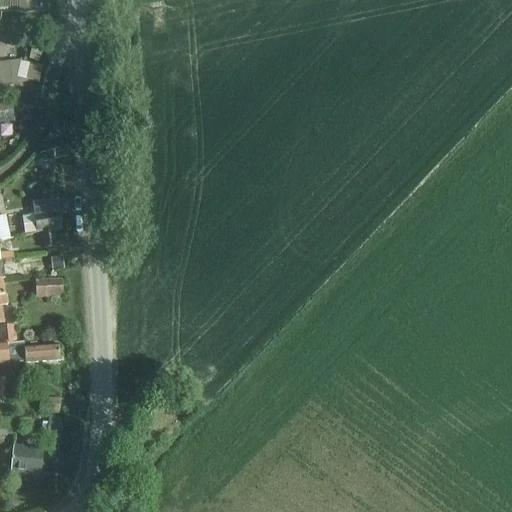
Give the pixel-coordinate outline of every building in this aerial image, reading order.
[(38,62),(42,48),(34,45),(30,59),(38,62)] [(29,66),(26,81),(38,84),(41,68),(29,66)] [(0,125),(15,124),(12,103),(0,104),(0,125)] [(45,141),(39,158),(51,163),(58,145),(56,144),(46,141),(45,141)] [(60,213),(22,218),(24,236),(36,234),(42,234),(53,232),(62,231),(60,213)] [(0,218),(0,243),(10,241),(5,217),(0,218)] [(53,232),(42,234),(44,250),(55,249),(53,232)] [(68,236),(55,238),(56,247),(69,246),(68,236)] [(0,254),(0,263),(0,264),(0,262),(13,261),(12,253),(0,254)] [(61,259),(51,260),(52,272),(63,271),(61,259)] [(4,281),(4,280),(0,280),(0,297),(4,297),(5,297),(6,297),(8,297),(9,297),(9,292),(4,293),(2,281),(4,281)] [(36,299),(63,298),(62,281),(35,282),(36,299)] [(0,325),(4,325),(1,307),(7,306),(6,298),(8,297),(6,297),(5,297),(4,297),(0,297),(0,325)] [(0,346),(16,345),(14,327),(0,328),(0,346)] [(16,345),(0,346),(0,365),(25,363),(25,362),(27,362),(27,358),(25,358),(24,350),(24,344),(16,345)] [(25,362),(25,363),(26,365),(60,361),(59,346),(24,350),(25,358),(27,358),(27,362),(25,362)] [(59,398),(39,397),(38,412),(58,413),(59,398)] [(60,420),(48,419),(47,438),(59,439),(60,420)] [(44,450),(13,447),(9,476),(40,480),(44,450)]
